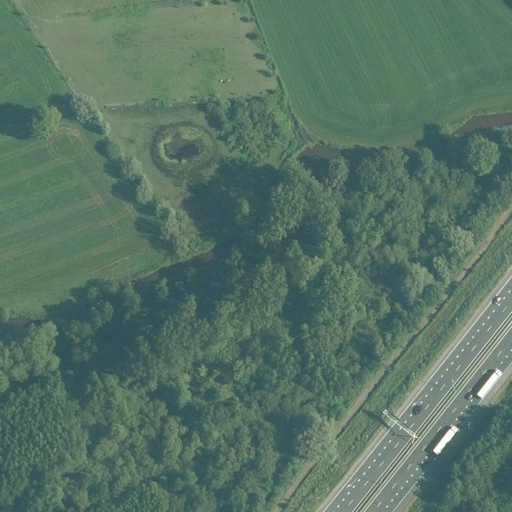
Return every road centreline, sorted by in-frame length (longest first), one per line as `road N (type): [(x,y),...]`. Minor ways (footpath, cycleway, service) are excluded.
road 1 (unclassified): [(276,511),(511,204)]
road 2 (motorway): [(511,297),(342,511)]
road 3 (motorway): [(373,511),(511,335)]
